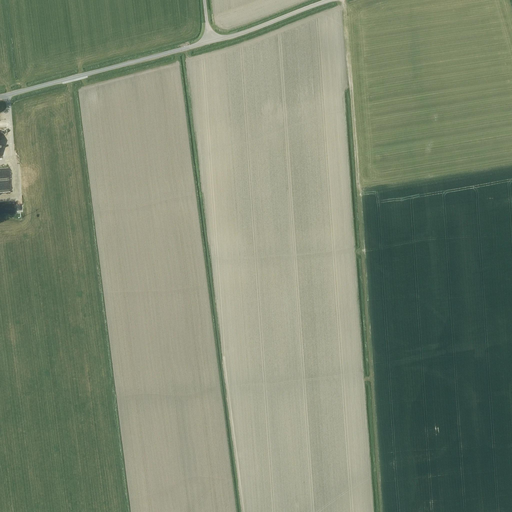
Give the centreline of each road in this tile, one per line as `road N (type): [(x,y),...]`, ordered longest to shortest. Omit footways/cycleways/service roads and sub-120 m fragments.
road 1 (unclassified): [(0,96),(208,42)]
road 2 (unclassified): [(208,42),(333,0)]
